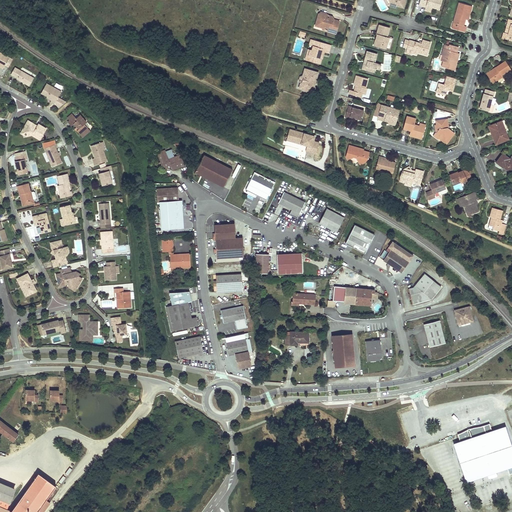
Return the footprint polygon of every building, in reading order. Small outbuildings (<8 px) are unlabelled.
[(387,0),(388,2),(387,6),(394,8),(395,6),(403,8),(405,0),(387,0)] [(441,0),(427,0),(426,5),(433,7),(439,8),(441,0)] [(461,3),(460,8),(458,14),(456,13),(454,23),(455,23),(454,28),(465,32),(467,26),(463,25),(465,19),(466,16),(469,17),(473,6),(461,3)] [(325,16),(319,14),(317,15),(316,22),(320,23),(319,27),(323,28),(323,29),(324,28),(327,29),(327,31),(327,32),(335,34),(338,22),(333,20),(330,17),(328,19),(324,18),(325,16)] [(511,20),(510,19),(507,29),(508,29),(507,33),(505,33),(504,32),(502,38),(507,40),(508,39),(511,40),(511,20)] [(378,34),(379,35),(387,37),(390,28),(379,25),(377,34),(378,34)] [(387,37),(379,35),(376,45),(386,48),(389,38),(387,37)] [(409,40),(407,47),(406,52),(412,54),(412,52),(413,50),(418,52),(427,55),(431,42),(423,39),(422,43),(410,39),(409,40)] [(313,41),(310,40),(305,55),(307,56),(309,50),(311,51),(313,41)] [(305,55),(304,61),(319,65),(320,59),(318,59),(320,54),(322,54),(322,52),(323,53),(327,54),(330,46),(313,41),(311,51),(309,50),(307,56),(305,55)] [(459,46),(450,44),(450,45),(445,44),(442,54),(443,54),(450,56),(449,58),(448,58),(446,62),(444,61),(443,66),(455,70),(456,65),(454,64),(455,58),(458,59),(460,53),(457,52),(459,46)] [(364,60),(367,60),(374,62),(377,54),(367,51),(364,60)] [(13,60),(0,52),(0,65),(0,67),(3,69),(5,65),(6,64),(9,66),(13,60)] [(374,62),(367,60),(365,70),(374,72),(375,69),(379,70),(380,64),(374,62)] [(487,76),(490,80),(493,84),(502,77),(501,76),(510,69),(505,61),(495,68),(497,69),(487,76)] [(34,78),(15,68),(11,75),(17,78),(17,79),(23,82),(25,82),(25,84),(29,86),(34,78)] [(497,69),(495,68),(486,74),(487,76),(497,69)] [(318,73),(305,69),(303,76),(304,78),(303,82),(301,83),(299,88),(303,89),(304,88),(308,89),(309,91),(312,92),(315,90),(314,88),(312,84),(313,80),(316,81),(318,73)] [(368,79),(356,75),(354,82),(358,83),(357,85),(355,85),(354,90),(349,89),(348,93),(361,97),(362,93),(364,87),(365,87),(366,86),(367,80),(368,79)] [(456,79),(446,76),(444,84),(439,83),(436,93),(443,95),(446,92),(446,91),(446,90),(452,92),(456,79)] [(61,91),(47,83),(41,93),(47,97),(52,99),(51,100),(51,101),(55,103),(58,98),(61,91)] [(493,97),(495,93),(486,90),(484,94),(481,102),(483,103),(482,105),(481,105),(479,110),(488,112),(493,97)] [(389,119),(396,121),(399,110),(381,104),(376,119),(384,121),(384,120),(388,122),(389,119)] [(363,110),(352,107),(349,117),(360,120),(363,110)] [(78,120),(73,124),(76,127),(78,129),(84,124),(86,122),(80,115),(76,118),(78,120)] [(78,120),(76,118),(74,116),(69,121),(68,122),(71,126),(73,124),(78,120)] [(403,129),(410,131),(414,132),(413,135),(422,137),(425,128),(422,127),(420,126),(414,125),(416,119),(407,116),(403,129)] [(448,129),(446,128),(445,127),(444,119),(436,120),(437,125),(439,125),(440,128),(436,134),(434,137),(439,140),(439,139),(446,144),(454,133),(448,129)] [(35,125),(28,120),(25,125),(25,127),(24,129),(26,137),(32,135),(40,140),(46,129),(38,124),(37,126),(35,125)] [(492,126),(493,130),(495,134),(492,135),(496,146),(509,140),(502,122),(492,126)] [(84,124),(78,129),(77,131),(82,137),(90,131),(84,124)] [(286,140),(300,145),(303,134),(288,130),(286,140)] [(422,137),(413,135),(414,132),(410,131),(409,136),(422,140),(422,137)] [(303,134),(300,145),(306,146),(304,151),(306,152),(315,154),(318,143),(312,142),(310,141),(308,138),(309,136),(303,134)] [(103,150),(101,143),(90,146),(92,151),(93,151),(94,152),(93,152),(95,158),(92,159),(94,165),(107,161),(103,150)] [(58,153),(56,149),(57,148),(55,144),(44,149),(52,167),(62,163),(59,156),(58,153)] [(362,149),(348,145),(345,156),(347,160),(353,157),(356,158),(358,162),(361,160),(366,161),(369,153),(364,151),(364,154),(361,153),(362,151),(362,149)] [(172,170),(178,168),(184,166),(180,155),(174,157),(168,159),(165,151),(165,150),(157,153),(163,170),(171,167),(172,170)] [(171,150),(165,151),(168,159),(174,157),(171,150)] [(26,169),(24,160),(27,159),(26,155),(16,157),(17,161),(15,162),(16,167),(18,167),(18,169),(17,169),(18,175),(27,173),(26,169)] [(502,155),(496,163),(503,168),(503,167),(504,166),(507,168),(506,169),(511,173),(511,171),(511,159),(510,158),(509,160),(502,155)] [(204,156),(196,171),(208,177),(207,179),(224,187),(232,170),(204,156)] [(383,160),(383,159),(383,158),(379,156),(375,169),(392,173),(395,163),(387,161),(383,160)] [(112,170),(111,166),(100,169),(101,173),(98,174),(100,178),(101,177),(102,180),(100,180),(102,186),(112,183),(109,171),(112,170)] [(403,169),(402,176),(400,182),(405,183),(411,185),(412,183),(420,186),(424,172),(415,170),(415,171),(415,173),(414,175),(412,174),(412,172),(403,169)] [(472,179),(468,170),(459,174),(458,173),(458,171),(450,175),(453,184),(461,181),(462,183),(472,179)] [(266,200),(275,182),(254,172),(245,190),(266,200)] [(70,183),(67,174),(57,176),(59,185),(57,186),(60,198),(72,195),(71,191),(70,192),(69,187),(68,183),(70,183)] [(429,184),(433,194),(445,188),(441,179),(437,181),(437,182),(435,183),(434,182),(429,184)] [(31,192),(31,191),(30,191),(28,183),(17,186),(20,195),(22,194),(25,203),(33,201),(33,200),(35,199),(36,197),(35,193),(33,192),(31,192)] [(178,201),(177,194),(177,188),(157,189),(158,202),(160,202),(178,201)] [(177,194),(178,201),(182,200),(185,200),(177,188),(177,194)] [(284,192),(278,204),(291,210),(289,215),(297,219),(305,202),(303,201),(284,192)] [(474,192),(460,198),(464,207),(468,216),(479,212),(476,205),(475,203),(477,202),(475,197),(476,197),(474,192)] [(25,203),(22,194),(20,195),(23,206),(34,203),(33,201),(25,203)] [(178,201),(160,202),(162,230),(184,229),(182,200),(178,201)] [(110,220),(109,203),(99,204),(100,215),(101,214),(101,216),(100,216),(100,225),(101,228),(108,228),(107,220),(110,220)] [(75,223),(74,217),(73,217),(72,216),(71,212),(70,205),(60,207),(64,225),(75,223)] [(489,217),(491,218),(500,220),(502,211),(491,208),(489,217)] [(344,218),(327,209),(319,223),(336,232),(344,218)] [(51,231),(46,213),(32,217),(35,226),(40,225),(41,224),(42,226),(40,227),(42,233),(51,231)] [(500,220),(491,218),(491,220),(490,220),(488,226),(492,227),(491,230),(495,231),(499,232),(498,234),(503,236),(505,226),(501,225),(502,221),(500,220)] [(214,226),(214,230),(215,234),(215,240),(215,250),(216,253),(216,258),(244,257),(242,239),(235,239),(235,227),(231,224),(214,226)] [(365,254),(375,235),(355,225),(345,244),(365,254)] [(112,231),(101,232),(102,253),(114,252),(112,231)] [(172,239),(167,240),(162,240),(163,252),(170,252),(170,266),(176,266),(179,268),(190,267),(189,255),(178,255),(178,257),(175,257),(175,255),(173,255),(172,239)] [(67,247),(63,248),(61,240),(50,243),(52,251),(54,250),(55,255),(55,259),(52,260),(54,268),(63,265),(62,262),(61,260),(64,256),(65,256),(66,256),(69,252),(67,247)] [(0,250),(0,258),(3,269),(12,267),(9,254),(10,254),(9,249),(0,250)] [(408,262),(391,250),(389,254),(387,253),(385,257),(386,258),(384,261),(388,264),(388,263),(390,264),(389,265),(401,272),(408,262)] [(269,254),(257,254),(256,273),(268,273),(269,254)] [(289,273),(288,254),(277,255),(278,274),(289,273)] [(303,272),(302,254),(288,254),(289,273),(303,272)] [(116,279),(115,262),(106,262),(107,266),(104,266),(104,271),(106,271),(106,272),(105,272),(105,280),(116,279)] [(61,285),(67,284),(69,283),(77,288),(82,279),(78,276),(80,274),(76,272),(71,273),(70,268),(60,270),(61,273),(56,275),(58,283),(60,282),(61,285)] [(27,274),(17,279),(21,286),(23,285),(28,295),(37,291),(27,274)] [(216,275),(216,278),(216,281),(216,282),(216,286),(217,292),(242,290),(242,281),(241,274),(216,275)] [(431,300),(441,288),(425,274),(413,288),(409,289),(414,305),(431,300)] [(344,302),(344,304),(370,306),(371,298),(377,298),(377,292),(374,292),(375,290),(371,289),(371,290),(345,288),(335,287),(333,301),(328,301),(327,306),(335,307),(335,301),(344,302)] [(130,292),(123,292),(123,288),(114,289),(114,293),(116,293),(116,297),(118,297),(119,308),(131,307),(130,292)] [(187,302),(187,303),(192,302),(189,292),(170,293),(169,295),(171,306),(187,302)] [(291,305),(295,305),(299,305),(299,303),(299,302),(301,302),(301,303),(315,304),(316,295),(293,293),(293,301),(291,301),(291,305)] [(191,319),(187,303),(187,302),(171,306),(166,307),(167,314),(169,324),(172,323),(173,331),(186,328),(198,326),(196,318),(191,319)] [(221,315),(222,319),(223,323),(236,321),(245,319),(246,319),(243,305),(220,310),(221,315)] [(474,322),(470,307),(456,310),(457,312),(455,313),(458,326),(474,322)] [(97,322),(89,322),(89,315),(79,315),(79,322),(83,322),(83,327),(84,327),(84,330),(83,330),(79,330),(79,340),(93,340),(93,335),(93,332),(97,332),(97,322)] [(113,331),(115,331),(117,330),(117,335),(116,335),(117,343),(123,342),(122,335),(127,334),(126,324),(121,324),(120,317),(111,318),(112,326),(113,325),(113,331)] [(245,319),(236,321),(238,329),(247,327),(245,319)] [(58,320),(51,322),(52,323),(50,324),(49,322),(41,324),(44,335),(60,331),(61,333),(66,332),(63,320),(58,321),(58,320)] [(446,344),(440,321),(424,325),(430,348),(446,344)] [(308,332),(290,332),(291,336),(290,336),(286,336),(285,344),(297,345),(297,342),(308,342),(308,332)] [(225,338),(226,343),(249,338),(248,333),(225,338)] [(353,334),(333,336),(335,368),(356,366),(353,334)] [(203,352),(201,345),(200,337),(175,342),(178,357),(203,352)] [(226,343),(229,355),(235,354),(238,369),(251,366),(248,351),(245,339),(226,343)] [(381,353),(380,340),(366,342),(368,363),(379,361),(382,358),(381,353)] [(38,395),(36,395),(34,395),(34,392),(30,391),(30,390),(26,390),(25,400),(33,400),(33,401),(38,402),(38,395)] [(63,396),(60,395),(58,395),(58,392),(55,392),(55,390),(50,390),(50,401),(58,401),(58,402),(62,402),(63,396)] [(0,431),(13,441),(16,438),(18,434),(0,420),(0,431)] [(460,443),(455,445),(466,479),(511,464),(511,450),(505,429),(493,433),(490,423),(484,425),(484,426),(484,425),(469,428),(470,432),(468,432),(467,429),(462,432),(457,434),(460,443)] [(37,511),(46,500),(56,486),(38,474),(11,511),(10,511),(37,511)] [(16,488),(0,481),(0,499),(9,503),(16,488)] [(50,503),(60,489),(56,486),(46,500),(50,503)] [(0,506),(6,510),(9,503),(0,499),(0,506)] [(43,511),(50,503),(46,500),(37,511),(43,511)]
